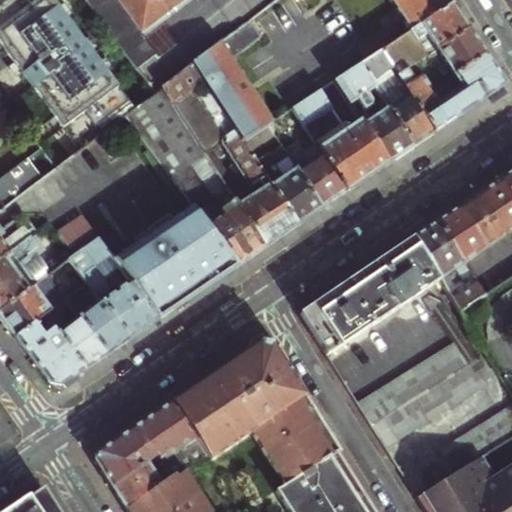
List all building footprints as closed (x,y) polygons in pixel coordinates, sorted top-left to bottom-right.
[(101,137),(124,119),(136,110),(56,0),(0,0),(0,44),(63,127),(82,113),(101,137)] [(280,0),(84,0),(155,95),(159,92),(190,69),(247,25),(280,0)] [(388,0),(410,34),(453,7),(448,0),(388,0)] [(410,34),(427,60),(470,32),(461,19),(453,7),(410,34)] [(267,129),(271,127),(228,65),(259,41),(247,25),(190,69),(242,146),(267,129)] [(454,78),(454,77),(486,57),(478,45),(470,32),(427,60),(433,69),(444,62),(454,78)] [(380,55),(434,134),(453,122),(462,115),(451,97),(445,89),(440,80),(433,69),(427,60),(410,34),(380,55)] [(373,90),(380,99),(413,148),(426,140),(434,134),(380,55),(358,69),(373,90)] [(451,97),(462,115),(484,100),(505,86),(486,57),(454,77),(462,89),(451,97)] [(238,208),(266,249),(278,241),(290,232),(298,227),(242,146),(190,69),(159,92),(202,154),(219,143),(255,196),(238,208)] [(368,119),(360,124),(389,165),(405,154),(413,148),(380,99),(374,104),(369,102),(365,96),(373,90),(358,69),(334,85),(348,107),(357,102),(368,119)] [(124,119),(191,205),(238,268),(253,258),(266,249),(238,208),(202,154),(159,92),(155,95),(136,110),(124,119)] [(320,94),(292,113),(305,132),(333,113),(320,94)] [(271,127),(267,129),(276,143),(282,150),(323,210),(332,204),(347,194),(316,147),(306,133),(305,132),(292,113),(271,127)] [(360,124),(357,119),(343,129),(375,175),(389,165),(360,124)] [(242,146),(298,227),(312,217),(323,210),(282,150),(264,161),(260,154),(276,143),(267,129),(242,146)] [(362,183),(375,175),(343,129),(316,147),(347,194),(362,183)] [(41,151),(0,180),(0,213),(56,172),(41,151)] [(511,171),(506,176),(499,181),(511,201),(511,171)] [(458,208),(485,250),(511,232),(511,201),(499,181),(479,194),(458,208)] [(238,268),(191,205),(112,259),(160,321),(199,294),(238,268)] [(436,223),(484,297),(506,282),(501,274),(485,250),(458,208),(447,216),(436,223)] [(38,225),(42,229),(49,223),(40,211),(31,209),(28,211),(38,225)] [(57,233),(74,256),(97,239),(79,216),(57,233)] [(413,238),(440,281),(460,313),(484,297),(436,223),(424,232),(413,238)] [(0,243),(0,260),(32,237),(42,229),(38,225),(30,231),(25,226),(6,240),(2,246),(0,243)] [(44,252),(32,237),(0,260),(0,312),(48,276),(53,272),(39,255),(44,252)] [(440,281),(413,238),(395,251),(321,302),(300,316),(327,358),(440,281)] [(87,284),(130,341),(145,331),(160,321),(112,259),(97,239),(74,256),(69,260),(87,284)] [(511,266),(501,274),(506,282),(511,278),(511,266)] [(48,276),(0,312),(0,320),(6,327),(15,339),(44,317),(65,301),(67,300),(48,276)] [(79,319),(107,356),(120,348),(130,341),(87,284),(67,300),(65,301),(70,307),(79,319)] [(44,317),(85,372),(97,363),(107,356),(79,319),(68,327),(59,315),(70,307),(65,301),(44,317)] [(44,317),(15,339),(49,386),(61,388),(75,378),(85,372),(44,317)] [(170,479),(124,509),(126,511),(370,511),(357,491),(335,455),(339,452),(275,352),(280,349),(275,342),(261,338),(249,346),(251,349),(181,396),(169,404),(205,460),(208,464),(251,435),(284,487),(275,493),(287,511),(210,511),(186,473),(178,478),(175,476),(170,479)] [(454,345),(357,406),(386,452),(394,447),(482,391),(454,345)] [(94,463),(111,489),(159,459),(161,462),(160,463),(170,479),(175,476),(178,478),(186,473),(205,460),(169,404),(136,427),(96,453),(94,463)] [(416,500),(480,460),(511,439),(511,406),(402,477),(416,500)] [(159,459),(111,489),(124,509),(170,479),(160,463),(161,462),(159,459)] [(511,511),(511,465),(492,479),(480,460),(416,500),(424,511),(511,511)] [(56,511),(42,490),(36,494),(9,511),(56,511)]
